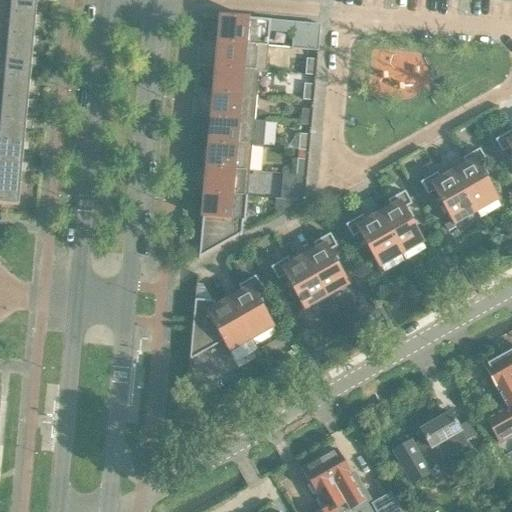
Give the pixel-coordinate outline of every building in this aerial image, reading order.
[(0,0),(0,12),(36,15),(37,0),(0,0)] [(0,33),(34,36),(36,16),(36,15),(0,12),(0,33)] [(220,16),(218,43),(268,47),(269,30),(293,33),(291,49),(317,52),(320,25),(220,16)] [(0,54),(32,58),(34,37),(34,36),(0,33),(0,54)] [(218,43),(216,67),(258,71),(258,72),(265,72),(268,47),(218,43)] [(0,75),(30,79),(32,58),(0,54),(0,75)] [(315,76),(316,60),(306,59),(305,75),(315,76)] [(216,67),(213,92),(256,96),(258,72),(258,71),(216,67)] [(0,97),(28,100),(30,79),(0,75),(0,97)] [(313,101),(314,85),(304,84),(302,100),(313,101)] [(213,92),(211,117),(254,121),(256,96),(213,92)] [(0,118),(26,121),(28,100),(0,97),(0,118)] [(310,126),(311,110),(301,109),(300,125),(310,126)] [(211,117),(209,142),(251,146),(262,147),(264,122),(254,121),(211,117)] [(0,139),(24,142),(26,121),(0,118),(0,139)] [(511,131),(495,141),(502,153),(509,149),(511,154),(511,131)] [(308,151),(309,135),(299,134),(298,151),(308,151)] [(0,161),(22,163),(23,150),(24,143),(24,142),(0,139),(0,161)] [(209,142),(206,168),(249,171),(251,146),(209,142)] [(498,200),(485,177),(479,166),(486,162),(479,149),(462,159),(466,165),(453,172),(476,213),(498,200)] [(306,177),(307,160),(297,160),(296,176),(306,177)] [(0,182),(20,184),(21,172),(22,163),(0,161),(0,182)] [(206,168),(204,193),(247,197),(249,171),(206,168)] [(476,213),(453,172),(440,180),(437,173),(420,183),(427,196),(434,191),(453,226),(476,213)] [(0,204),(18,206),(20,184),(0,182),(0,204)] [(304,199),(305,186),(295,185),(293,201),(278,199),(274,203),(274,209),(278,214),(299,202),(299,201),(304,199)] [(424,243),(410,219),(404,208),(412,204),(404,192),(388,201),(391,208),(378,215),(401,255),(424,243)] [(198,257),(198,259),(241,234),(242,222),(245,222),(247,197),(204,193),(198,257)] [(401,255),(378,215),(365,222),(362,216),(345,226),(352,238),(359,234),(379,268),(401,255)] [(349,285),(336,262),(329,251),(337,247),(330,234),(313,244),(316,250),(303,257),(326,298),(349,285)] [(326,298),(303,257),(291,265),(287,258),(270,268),(277,280),(285,276),(304,310),(326,298)] [(274,327),(261,304),(255,293),(262,289),(255,277),(238,286),(241,292),(229,300),(252,340),(274,327)] [(252,340),(229,300),(216,307),(213,302),(195,300),(189,361),(223,342),(229,353),(252,340)] [(511,349),(499,357),(511,378),(511,349)] [(511,378),(499,357),(482,366),(497,392),(505,406),(484,418),(498,444),(511,435),(511,378)] [(426,470),(468,445),(465,441),(475,435),(467,421),(458,427),(450,412),(421,429),(419,429),(424,438),(412,446),(409,442),(393,451),(412,484),(428,474),(426,470)] [(492,445),(478,453),(498,486),(511,478),(492,445)] [(368,499),(359,485),(359,483),(356,485),(350,476),(352,475),(337,450),(319,460),(348,511),(371,511),(365,501),(368,499)] [(511,452),(511,450),(502,455),(508,465),(511,462),(511,452)] [(348,511),(319,460),(302,470),(324,509),(318,511),(348,511)] [(400,511),(390,494),(371,504),(375,511),(400,511)]
